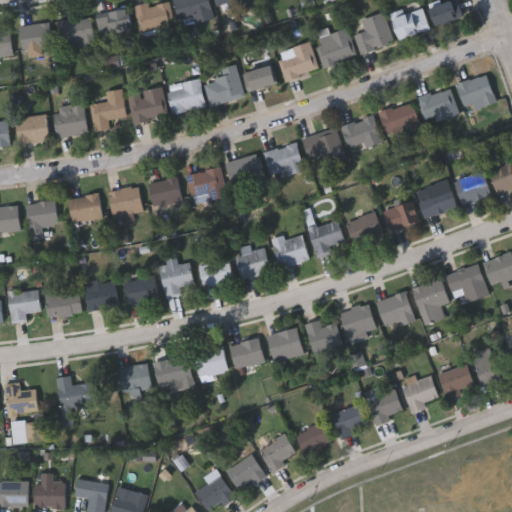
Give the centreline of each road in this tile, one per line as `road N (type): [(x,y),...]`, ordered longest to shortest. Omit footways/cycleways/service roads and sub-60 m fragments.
road 1 (residential): [(0,182),(188,153),(319,117),(511,43)]
road 2 (residential): [(0,359),(167,330),(352,278),(511,218)]
road 3 (residential): [(282,511),(319,489),(511,413)]
